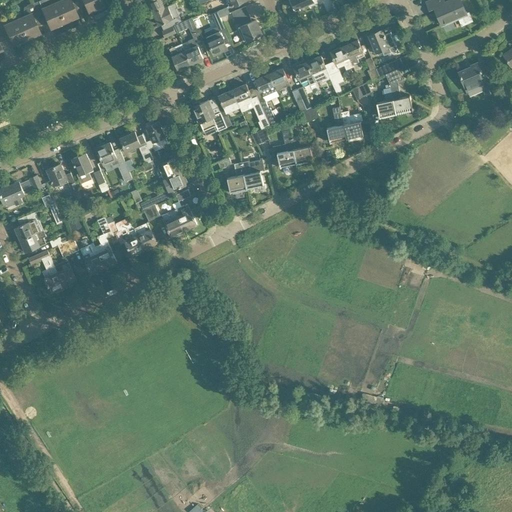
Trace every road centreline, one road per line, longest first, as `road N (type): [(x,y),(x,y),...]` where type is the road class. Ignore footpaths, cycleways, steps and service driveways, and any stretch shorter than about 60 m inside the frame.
road 1 (residential): [(226,233),(439,122),(444,106),(426,61)]
road 2 (residential): [(40,329),(226,233)]
road 3 (residential): [(0,167),(167,95)]
road 4 (residential): [(226,233),(167,95)]
road 5 (track): [(82,511),(0,389)]
road 6 (residential): [(0,67),(130,8)]
road 7 (residential): [(167,95),(287,42)]
